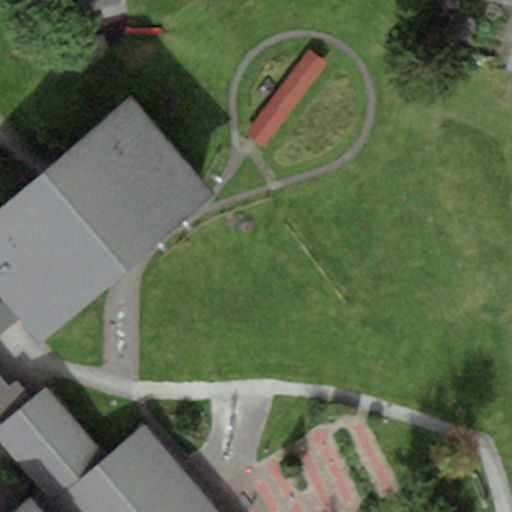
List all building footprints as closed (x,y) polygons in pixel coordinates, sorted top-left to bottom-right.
[(511,9),(511,0),(484,0),(511,9)] [(511,28),(499,64),(511,68),(511,28)] [(326,63),(307,48),(246,130),(255,137),(265,144),(326,63)] [(38,338),(210,189),(203,182),(129,98),(40,175),(0,210),(0,295),(3,299),(20,318),(38,338)] [(0,335),(20,318),(3,299),(0,301),(0,335)] [(8,386),(0,376),(0,419),(30,395),(17,379),(8,386)] [(58,502),(113,458),(49,379),(30,395),(0,419),(0,442),(29,478),(35,473),(58,502)] [(58,502),(45,511),(216,511),(143,427),(113,458),(58,502)] [(45,511),(33,496),(14,511),(45,511)]
